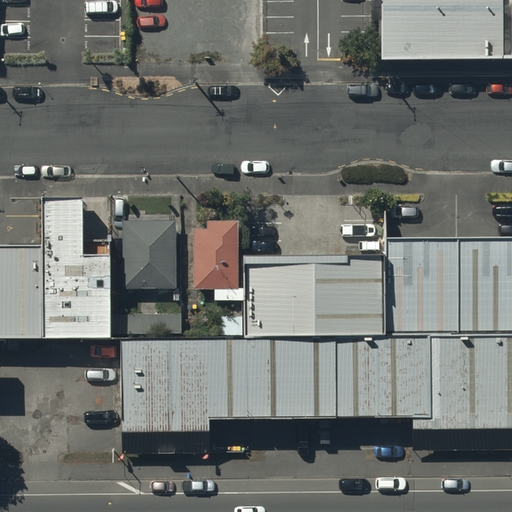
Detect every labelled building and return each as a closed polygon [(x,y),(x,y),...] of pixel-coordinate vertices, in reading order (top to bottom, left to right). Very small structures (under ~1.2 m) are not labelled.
[(199,34),(199,46),(214,46),(214,34),(244,33),(244,0),(140,0),(140,34),(199,34)] [(511,0),(379,0),(380,70),(511,68),(511,0)] [(45,205),(46,346),(113,346),(110,264),(86,266),(85,204),(45,205)] [(176,230),(123,230),(123,297),(177,297),(176,230)] [(511,232),(382,233),(383,328),(511,327),(511,232)] [(236,238),(192,238),(192,300),(236,299),(236,238)] [(377,249),(244,250),(244,329),(379,327),(377,249)] [(0,346),(42,346),(41,257),(0,257),(0,346)] [(511,330),(119,334),(120,427),(207,426),(207,418),(405,416),(405,426),(511,424),(511,330)]
